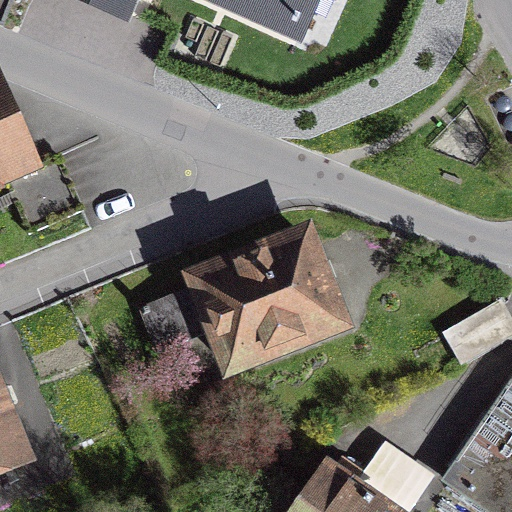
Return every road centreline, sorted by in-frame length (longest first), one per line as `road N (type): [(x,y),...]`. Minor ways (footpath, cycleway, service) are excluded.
road 1 (residential): [(286,175),(0,43)]
road 2 (residential): [(0,289),(286,175)]
road 3 (residential): [(511,242),(286,175)]
